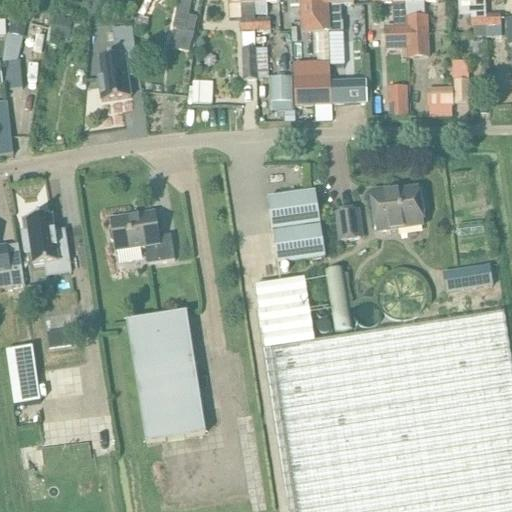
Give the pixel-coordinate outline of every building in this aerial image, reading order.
[(93,0),(85,15),(93,20),(104,0),(93,0)] [(171,51),(189,55),(193,34),(197,19),(190,18),(193,1),(188,0),(179,0),(173,30),(175,31),(171,51)] [(227,0),(228,8),(241,7),(242,22),(240,22),(240,32),(256,32),(255,20),(255,17),(254,0),(227,0)] [(254,0),(255,17),(268,17),(267,6),(281,6),(280,0),(254,0)] [(326,0),(300,0),(301,3),(301,9),(302,37),(314,36),(318,36),(319,63),(329,62),(328,36),(326,0)] [(353,0),(326,0),(328,36),(343,35),(343,24),(342,24),(342,8),(354,8),(353,0)] [(384,53),(407,52),(408,52),(405,0),(373,0),(374,7),(393,6),(393,21),(392,21),(392,28),(384,28),(384,53)] [(405,0),(408,52),(407,52),(407,61),(408,61),(429,60),(428,18),(425,18),(425,5),(439,4),(438,0),(405,0)] [(473,39),(486,38),(485,29),(501,28),(500,16),(486,16),(485,1),(484,0),(458,0),(458,2),(472,2),(473,16),(470,16),(471,29),(473,29),(473,39)] [(9,36),(23,39),(28,16),(13,13),(9,36)] [(50,39),(69,43),(73,21),(54,18),(50,39)] [(266,20),(255,20),(256,32),(271,31),(270,19),(266,20)] [(100,103),(132,99),(129,79),(139,77),(132,27),(112,30),(116,58),(98,61),(100,79),(96,79),(100,103)] [(3,64),(3,65),(18,64),(23,39),(9,36),(7,35),(4,56),(3,64)] [(257,50),(242,51),(243,67),(244,83),(257,82),(257,80),(257,62),(257,54),(257,50)] [(330,63),(294,64),(294,81),(295,109),(316,108),(331,108),(331,107),(331,98),(330,85),(330,80),(330,63)] [(18,64),(3,65),(5,93),(20,92),(18,64)] [(453,107),(467,106),(467,65),(453,65),(453,89),(453,107)] [(269,79),(270,103),(293,103),(292,78),(269,79)] [(192,105),(207,106),(208,83),(193,82),(192,105)] [(349,84),(331,85),(332,108),(350,107),(367,107),(366,84),(349,84)] [(389,89),(389,119),(408,119),(408,88),(389,89)] [(428,108),(453,108),(453,107),(453,89),(428,90),(428,108)] [(0,101),(0,155),(16,155),(15,101),(0,101)] [(295,113),(285,113),(285,124),(296,123),(295,113)] [(398,190),(386,192),(372,194),(377,233),(423,227),(418,191),(398,194),(398,190)] [(315,194),(268,201),(277,266),(325,259),(315,194)] [(357,212),(337,215),(341,242),(361,240),(357,212)] [(154,214),(111,221),(116,254),(145,249),(147,266),(175,262),(171,237),(158,239),(154,214)] [(28,233),(21,234),(24,254),(31,253),(33,268),(59,264),(59,262),(68,261),(69,261),(65,235),(55,237),(52,217),(26,221),(28,233)] [(483,223),(459,226),(460,238),(484,236),(483,223)] [(0,291),(12,290),(6,248),(0,248),(0,291)] [(489,269),(445,276),(448,295),(492,288),(489,269)] [(429,294),(429,293),(429,289),(428,285),(423,278),(418,274),(414,272),(410,271),(406,271),(398,273),(392,278),(387,285),(386,289),(385,294),(387,302),(392,308),(398,313),(402,314),(409,315),(412,314),(417,313),(423,308),(427,302),(429,294)] [(305,281),(254,288),(288,511),(511,511),(511,367),(504,315),(474,319),(470,297),(448,301),(452,322),(315,343),(305,281)] [(372,312),(372,311),(370,304),(366,298),(361,294),(357,293),(353,292),(347,293),(343,294),(339,297),(334,303),(333,307),(333,311),(333,316),(334,319),(339,325),(343,329),(348,330),(352,331),(358,330),(361,329),(365,326),(368,323),(370,319),(372,312)] [(186,315),(127,324),(146,445),(205,436),(186,315)] [(48,350),(55,349),(75,346),(72,329),(46,333),(48,350)] [(7,351),(13,387),(22,386),(26,413),(43,410),(34,347),(7,351)] [(42,433),(70,428),(68,419),(41,424),(42,433)] [(79,450),(81,476),(98,475),(96,449),(79,450)]
